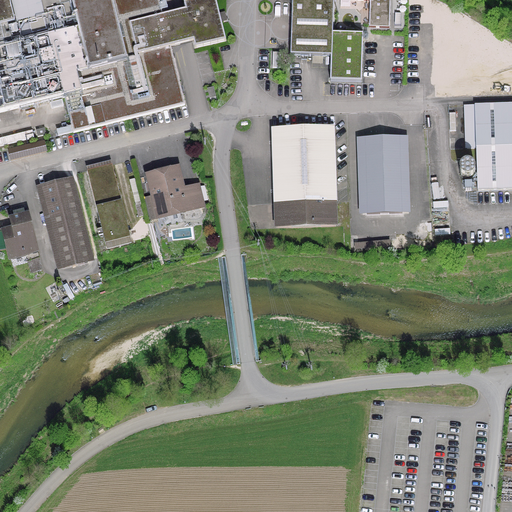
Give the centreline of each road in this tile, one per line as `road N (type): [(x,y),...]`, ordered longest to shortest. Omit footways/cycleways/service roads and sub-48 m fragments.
road 1 (unclassified): [(26,511),(99,442),(142,423),(254,399)]
road 2 (unclassified): [(254,399),(511,370)]
road 3 (residential): [(0,174),(225,115)]
road 4 (residential): [(246,110),(417,108)]
road 5 (residential): [(254,399),(230,254)]
road 6 (residential): [(225,115),(220,161),(230,254)]
